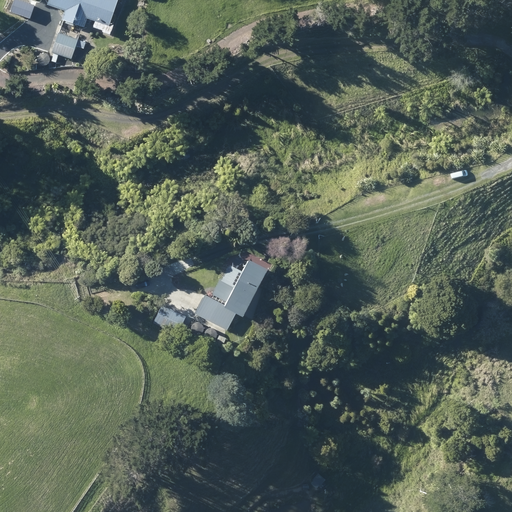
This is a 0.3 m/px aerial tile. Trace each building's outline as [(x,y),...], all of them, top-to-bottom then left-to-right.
[(50,0),(49,7),(67,12),(64,22),(84,29),(87,19),(96,22),(94,30),(109,34),(119,0),(50,0)] [(59,64),(61,56),(73,59),(77,41),(58,36),(54,53),(52,62),(59,64)] [(205,297),(196,315),(227,331),(236,315),(242,318),(268,271),(249,260),(242,273),(230,266),(221,281),(211,300),(205,297)] [(115,298),(113,290),(95,294),(96,302),(115,298)] [(190,316),(163,304),(154,326),(181,337),(190,316)]
